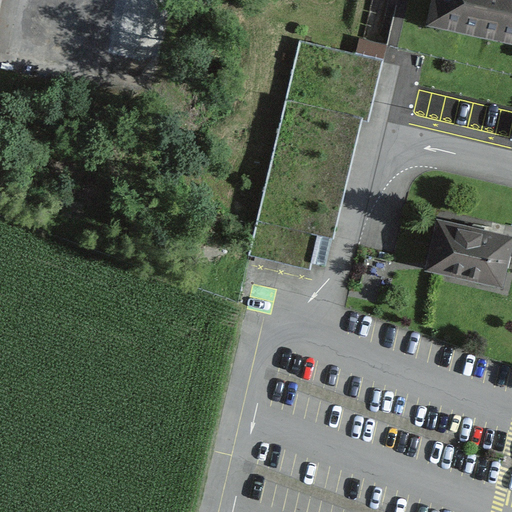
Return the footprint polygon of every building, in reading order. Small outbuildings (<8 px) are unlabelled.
[(0,0),(0,22),(24,28),(27,13),(0,6),(1,0),(0,0)] [(138,74),(153,0),(29,0),(27,13),(24,28),(18,57),(43,62),(48,39),(62,42),(59,55),(88,61),(88,64),(138,74)] [(511,0),(430,0),(425,27),(511,45),(511,0)] [(354,53),(300,40),(274,150),(257,220),(317,234),(310,263),(311,263),(324,267),(331,237),(334,238),(362,118),(368,119),(386,45),(358,38),(354,53)] [(187,78),(165,75),(162,94),(185,97),(187,78)] [(133,99),(80,87),(74,115),(127,126),(133,99)] [(511,247),(511,236),(436,219),(424,271),(503,288),(511,247)]
